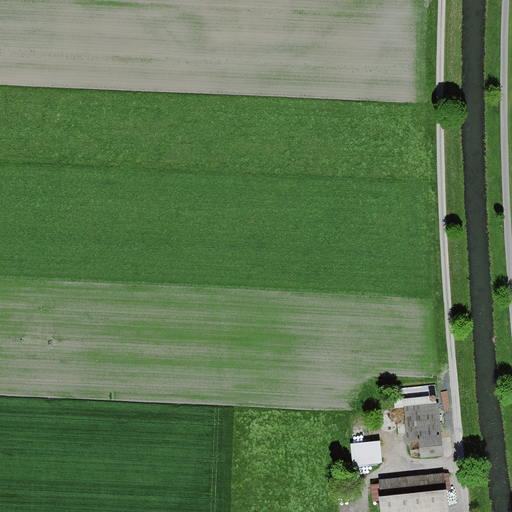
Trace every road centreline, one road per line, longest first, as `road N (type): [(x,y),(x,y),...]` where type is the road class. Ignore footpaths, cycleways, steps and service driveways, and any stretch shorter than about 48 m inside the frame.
road 1 (track): [(449,0),(448,269),(466,511)]
road 2 (unclassified): [(505,0),(511,283)]
